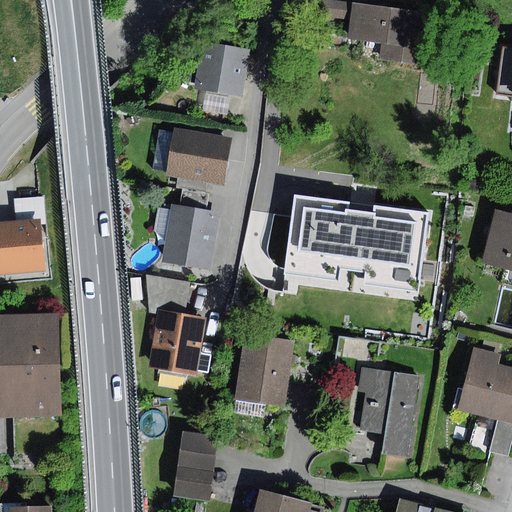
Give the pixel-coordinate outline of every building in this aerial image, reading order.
[(349,24),(352,3),(332,0),(323,0),(321,20),(349,24)] [(430,14),(352,3),(349,24),(347,39),(381,43),(379,60),(422,66),(430,14)] [(250,51),(202,42),(194,90),(206,92),(231,96),(242,98),(250,51)] [(511,45),(504,45),(497,94),(511,96),(511,45)] [(231,96),(206,92),(203,115),(227,119),(231,96)] [(233,140),(175,129),(174,133),(167,172),(166,176),(224,186),(233,140)] [(167,172),(174,133),(159,130),(152,169),(167,172)] [(183,189),(180,205),(207,210),(210,194),(183,189)] [(428,214),(299,191),(285,266),(414,289),(428,214)] [(14,200),(16,222),(40,220),(46,219),(44,197),(14,200)] [(180,205),(172,204),(171,210),(166,242),(162,262),(211,270),(220,212),(207,210),(180,205)] [(154,231),(166,242),(171,210),(158,208),(154,231)] [(511,213),(496,209),(482,264),(511,271),(511,213)] [(16,222),(0,223),(0,274),(45,270),(40,220),(16,222)] [(159,311),(185,316),(192,283),(147,276),(148,308),(159,311)] [(140,278),(130,279),(132,300),(142,299),(140,278)] [(185,316),(159,311),(147,368),(197,378),(209,320),(185,316)] [(58,314),(0,315),(0,418),(61,417),(58,314)] [(295,342),(245,335),(236,400),(265,404),(285,407),(295,342)] [(501,354),(473,347),(457,411),(498,421),(511,424),(511,368),(499,365),(501,354)] [(426,377),(362,366),(354,416),(361,430),(387,435),(383,455),(412,460),(426,377)] [(265,404),(236,400),(234,413),(263,418),(265,404)] [(511,446),(511,424),(498,421),(490,451),(509,457),(511,446)] [(218,438),(183,433),(179,466),(213,471),(218,438)] [(213,471),(179,466),(174,497),(209,502),(213,471)] [(313,503),(260,489),(254,511),(315,511),(310,511),(313,503)] [(29,501),(0,501),(0,511),(55,511),(55,503),(30,504),(29,501)]
